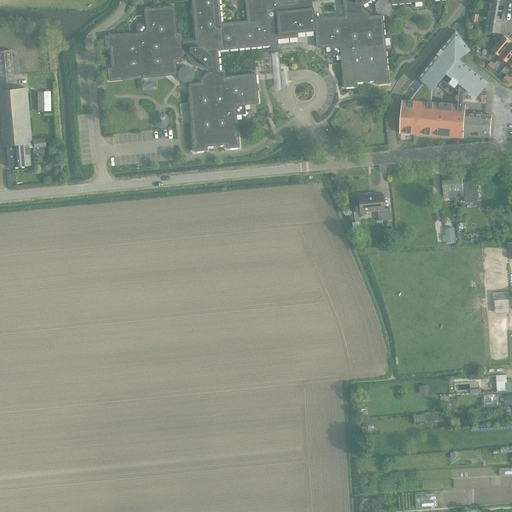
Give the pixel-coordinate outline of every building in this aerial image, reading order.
[(188,83),(191,107),(190,107),(191,114),(194,139),(193,139),(194,152),(207,150),(207,147),(226,145),(226,149),(239,147),(238,135),(237,135),(235,115),(241,114),(245,110),(244,104),(258,103),(256,73),(243,75),(225,77),(225,74),(223,73),(220,73),(218,51),(270,46),(271,51),(274,50),(278,50),(277,39),(297,37),(297,33),(317,31),(317,35),(315,35),(316,47),(331,46),(331,52),(335,55),(341,55),(343,75),(342,75),(344,87),(357,86),(356,82),(375,81),(376,84),(389,83),(387,71),(384,46),(385,46),(384,38),(381,15),(370,16),(369,14),(361,7),(363,5),(367,3),(370,0),(390,0),(391,4),(414,1),(414,2),(422,1),(428,0),(288,0),(279,1),(279,0),(191,0),(195,40),(181,41),(181,38),(179,37),(176,37),(174,18),(175,18),(174,6),(145,9),(146,23),(140,24),(137,28),(137,34),(117,36),(117,35),(105,36),(109,81),(121,80),(121,79),(138,77),(139,85),(154,83),(154,76),(177,74),(176,62),(178,62),(185,54),(187,55),(189,59),(192,63),(196,66),(200,68),(205,70),(207,71),(200,80),(200,82),(188,83)] [(490,0),(489,9),(504,12),(506,0),(503,0),(490,0)] [(504,12),(489,9),(487,20),(502,22),(504,12)] [(500,34),(502,22),(487,20),(485,31),(500,34)] [(403,101),(400,134),(401,134),(414,135),(463,138),(464,134),(473,135),(473,136),(480,136),(480,135),(490,136),(492,115),(486,115),(465,113),(465,105),(463,105),(458,105),(432,103),(430,103),(431,87),(433,89),(446,72),(460,82),(465,86),(477,96),(482,90),(488,82),(457,58),(466,51),(469,49),(456,31),(419,78),(425,82),(423,85),(410,100),(410,101),(403,101)] [(500,57),(511,42),(503,35),(492,50),(500,57)] [(508,63),(511,58),(511,42),(500,57),(508,63)] [(12,50),(0,50),(0,82),(14,82),(14,76),(12,50)] [(449,85),(445,90),(450,95),(454,89),(449,85)] [(29,148),(45,147),(44,139),(28,140),(24,89),(0,91),(0,96),(4,146),(7,146),(8,167),(30,165),(29,148)] [(155,124),(159,128),(165,127),(169,123),(168,117),(164,113),(158,114),(154,118),(155,124)] [(93,137),(82,138),(84,163),(97,162),(95,150),(87,151),(86,144),(93,143),(93,137)] [(455,188),(456,196),(466,195),(466,200),(478,199),(478,196),(479,196),(479,193),(478,193),(477,180),(464,181),(463,175),(453,176),(454,188),(455,188)] [(454,188),(453,176),(443,176),(444,197),(456,196),(455,188),(454,188)] [(378,221),(391,220),(390,208),(384,209),(382,194),(370,195),(370,194),(358,195),(360,212),(377,210),(378,221)] [(353,231),(359,230),(356,210),(350,211),(353,231)] [(446,235),(443,236),(444,243),(456,241),(455,228),(445,229),(446,235)] [(507,374),(496,375),(497,391),(508,391),(511,390),(511,379),(507,379),(507,374)] [(486,402),(499,402),(499,393),(485,394),(486,402)] [(416,492),(416,506),(434,506),(434,492),(416,492)]
